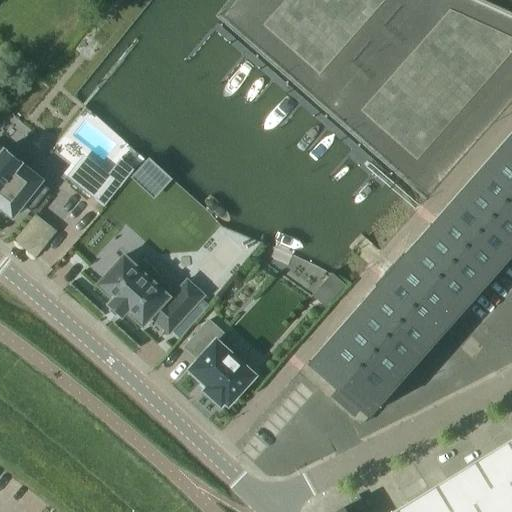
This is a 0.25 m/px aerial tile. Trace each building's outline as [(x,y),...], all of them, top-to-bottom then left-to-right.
[(358,425),(511,251),(511,130),(298,372),(358,425)] [(41,180),(0,147),(0,208),(11,218),(21,205),(29,212),(46,190),(38,183),(41,180)] [(35,257),(55,232),(34,215),(14,240),(35,257)] [(166,297),(122,257),(96,285),(112,299),(107,305),(120,317),(125,311),(141,325),(149,316),(168,333),(202,296),(185,281),(166,302),(164,300),(166,297)] [(254,376),(239,363),(241,359),(240,354),(237,351),(233,351),(228,353),(215,341),(222,334),(207,321),(183,347),(197,360),(187,370),(206,387),(202,391),(219,406),(223,402),(227,406),(254,376)] [(511,511),(511,438),(391,511),(345,511),(343,508),(336,511),(511,511)]
